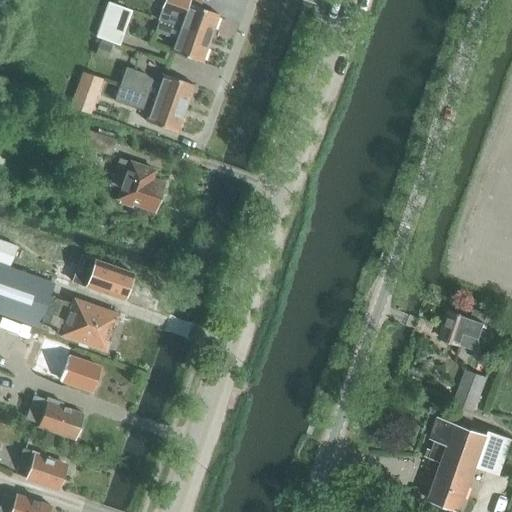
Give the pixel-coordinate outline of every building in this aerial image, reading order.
[(165,0),(158,21),(210,39),(219,16),(188,4),(189,0),(165,0)] [(96,37),(119,46),(132,11),(108,3),(96,37)] [(170,52),(202,63),(210,39),(158,21),(154,31),(175,39),(170,52)] [(119,85),(185,109),(194,84),(163,74),(158,87),(143,73),(126,67),(119,85)] [(102,79),(82,72),(69,107),(89,114),(102,79)] [(147,123),(177,134),(185,109),(119,85),(114,101),(125,105),(136,109),(150,110),(147,123)] [(80,141),(110,153),(115,138),(85,127),(80,141)] [(117,202),(131,207),(131,206),(154,213),(164,183),(154,179),(157,171),(129,160),(117,189),(113,201),(117,202)] [(96,261),(87,287),(124,301),(134,274),(96,261)] [(59,335),(105,352),(119,315),(73,298),(71,305),(51,298),(55,283),(0,264),(0,315),(39,329),(42,324),(61,332),(59,335)] [(484,323),(487,314),(474,310),(470,320),(458,315),(449,311),(440,338),(475,350),(479,339),(484,325),(485,323),(484,323)] [(479,339),(490,343),(494,329),(484,325),(479,339)] [(61,354),(63,345),(44,339),(35,364),(49,369),(47,376),(59,381),(59,380),(91,391),(100,368),(68,357),(61,354)] [(453,405),(474,413),(487,379),(465,371),(453,405)] [(61,407),(63,402),(48,397),(47,399),(33,395),(23,424),(36,429),(37,426),(74,440),(84,414),(61,407)] [(435,441),(432,452),(427,450),(424,457),(442,463),(429,500),(462,511),(477,467),(500,475),(511,440),(511,439),(488,431),(486,436),(438,418),(430,439),(435,441)] [(24,478),(58,490),(67,465),(34,453),(34,452),(23,448),(17,463),(29,467),(24,478)] [(50,511),(52,507),(16,495),(16,497),(4,492),(0,502),(0,511),(50,511)]
